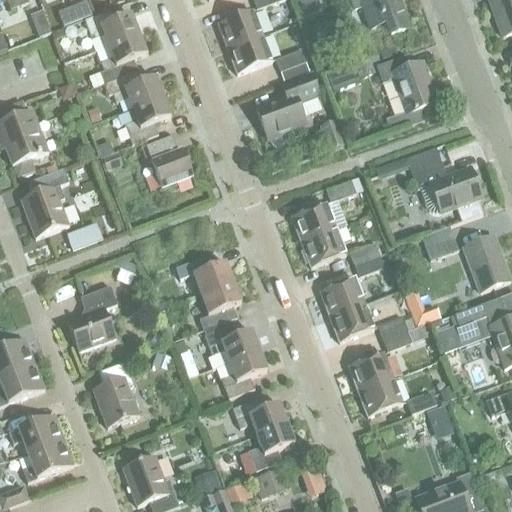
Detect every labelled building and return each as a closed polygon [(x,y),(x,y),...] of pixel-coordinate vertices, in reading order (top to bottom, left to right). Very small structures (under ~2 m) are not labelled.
[(0,0),(3,6),(6,5),(10,14),(29,7),(26,0),(0,0)] [(288,0),(256,0),(251,2),(256,15),(289,2),(288,0)] [(317,0),(305,0),(296,3),(303,22),(323,15),(317,0)] [(386,27),(390,39),(409,33),(397,0),(349,0),(354,12),(362,10),(370,32),(386,27)] [(511,0),(487,0),(503,41),(511,38),(511,0)] [(40,35),(52,33),(48,10),(37,12),(40,35)] [(104,40),(108,51),(138,39),(131,19),(114,25),(110,14),(84,24),(91,44),(104,40)] [(217,29),(227,54),(261,41),(252,15),(217,29)] [(0,48),(10,44),(4,32),(0,33),(0,48)] [(92,93),(104,88),(138,76),(134,64),(146,59),(138,39),(108,51),(112,62),(100,67),(103,75),(88,81),(92,93)] [(261,41),(227,54),(236,79),(271,66),(261,41)] [(275,64),(280,77),(305,67),(300,55),(275,64)] [(374,77),(368,60),(351,67),(356,83),(374,77)] [(394,84),(406,119),(437,107),(422,68),(410,72),(405,60),(375,71),(382,89),(394,84)] [(128,102),(132,114),(163,102),(155,82),(142,87),(138,76),(104,88),(108,100),(112,99),(115,107),(128,102)] [(267,144),(286,136),(305,129),(297,107),(318,99),(311,80),(282,91),(286,102),(256,113),(267,144)] [(163,102),(132,114),(120,118),(132,150),(158,140),(154,129),(170,122),(163,102)] [(6,113),(10,123),(0,127),(0,143),(1,143),(12,171),(14,171),(18,181),(34,175),(30,164),(48,158),(32,115),(25,118),(21,107),(6,113)] [(336,125),(319,131),(328,156),(344,150),(336,125)] [(151,167),(159,189),(161,193),(192,181),(185,162),(181,164),(172,140),(140,152),(147,169),(151,167)] [(435,152),(405,163),(409,173),(412,182),(417,194),(419,193),(426,212),(428,215),(432,217),(436,218),(441,217),(456,211),(462,226),(483,219),(477,204),(481,202),(470,173),(447,182),(442,171),(435,152)] [(20,205),(35,244),(69,231),(59,206),(64,204),(59,191),(68,187),(63,173),(27,187),(33,200),(20,205)] [(78,187),(83,207),(106,202),(101,182),(78,187)] [(325,195),(330,208),(355,198),(350,186),(325,195)] [(291,222),(300,248),(335,234),(326,209),(291,222)] [(76,249),(106,240),(102,223),(71,232),(76,249)] [(335,234),(300,248),(310,273),(345,260),(341,248),(350,245),(345,231),(335,234)] [(463,253),(480,298),(510,287),(493,241),(463,253)] [(426,253),(430,265),(458,255),(453,243),(426,253)] [(349,258),(354,270),(379,260),(386,258),(382,248),(375,251),(374,248),(349,258)] [(193,280),(200,300),(233,288),(225,267),(217,270),(212,259),(179,272),(175,273),(179,285),(183,283),(193,280)] [(379,260),(354,270),(358,283),(384,273),(379,260)] [(124,267),(120,279),(135,285),(140,273),(124,267)] [(319,297),(329,322),(364,309),(354,284),(319,297)] [(233,288),(200,300),(208,321),(199,324),(203,336),(236,323),(232,312),(240,309),(233,288)] [(117,310),(110,291),(80,302),(85,315),(82,322),(67,327),(68,331),(67,332),(72,345),(73,345),(78,357),(115,343),(105,314),(117,310)] [(417,326),(445,320),(443,309),(428,312),(423,292),(410,295),(417,326)] [(377,320),(404,311),(397,293),(371,302),(377,320)] [(481,335),(489,332),(504,373),(511,370),(511,323),(506,325),(498,303),(449,321),(452,330),(458,328),(459,331),(477,325),(481,335)] [(364,309),(329,322),(339,348),(374,334),(364,309)] [(382,345),(407,335),(415,332),(411,322),(404,325),(403,323),(377,332),(382,345)] [(212,375),(216,373),(216,372),(259,356),(251,336),(234,342),(230,331),(204,341),(212,361),(208,362),(212,375)] [(453,331),(435,337),(442,357),(460,351),(453,331)] [(407,335),(382,345),(387,357),(412,348),(407,335)] [(0,382),(35,370),(25,344),(0,353),(0,382)] [(194,347),(182,351),(191,378),(203,375),(194,347)] [(216,372),(216,373),(228,404),(254,394),(250,383),(266,376),(259,356),(216,372)] [(348,371),(357,397),(392,384),(383,358),(348,371)] [(92,395),(107,433),(139,421),(130,396),(134,394),(124,367),(98,377),(103,391),(92,395)] [(35,370),(0,382),(0,388),(3,396),(0,397),(0,411),(44,395),(35,370)] [(392,384),(357,397),(367,422),(402,409),(392,384)] [(497,415),(502,413),(508,411),(511,420),(511,395),(485,406),(491,421),(495,419),(496,421),(499,420),(497,415)] [(406,407),(411,420),(436,410),(431,397),(406,407)] [(252,429),(256,440),(286,429),(279,409),(262,415),(258,404),(232,414),(239,434),(252,429)] [(449,426),(444,411),(426,417),(432,432),(449,426)] [(22,446),(27,459),(63,445),(54,420),(8,437),(12,450),(22,446)] [(286,429),(256,440),(260,452),(248,457),(256,477),(281,467),(277,456),(294,449),(286,429)] [(63,445),(27,459),(32,472),(22,476),(27,488),(73,471),(63,445)] [(148,507),(150,511),(177,511),(179,511),(169,484),(164,486),(154,461),(122,473),(137,511),(148,507)] [(200,477),(209,496),(223,489),(214,470),(200,477)] [(325,471),(307,474),(311,497),(329,494),(325,471)] [(254,484),(261,503),(289,492),(282,473),(254,484)] [(482,511),(469,477),(455,482),(457,488),(416,503),(418,511),(482,511)] [(230,489),(236,506),(255,500),(249,483),(230,489)] [(207,498),(211,511),(236,511),(229,491),(207,498)] [(0,500),(0,509),(1,511),(9,511),(28,505),(23,492),(0,500)]
